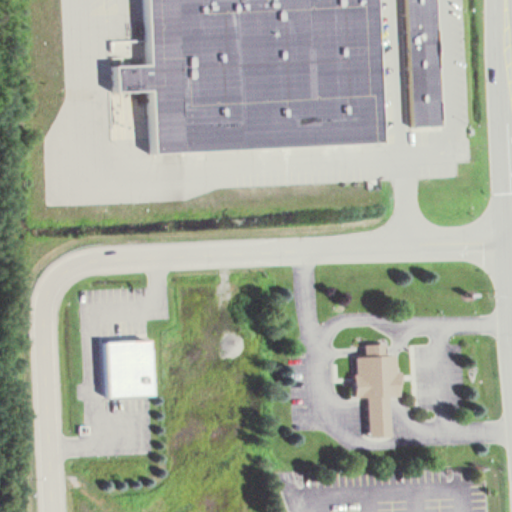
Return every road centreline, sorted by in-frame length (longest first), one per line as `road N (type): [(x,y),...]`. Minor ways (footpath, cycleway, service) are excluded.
road 1 (residential): [(90,257),(511,245)]
road 2 (residential): [(52,511),(45,297),(54,277),(90,257)]
road 3 (tertiary): [(511,139),(505,0)]
